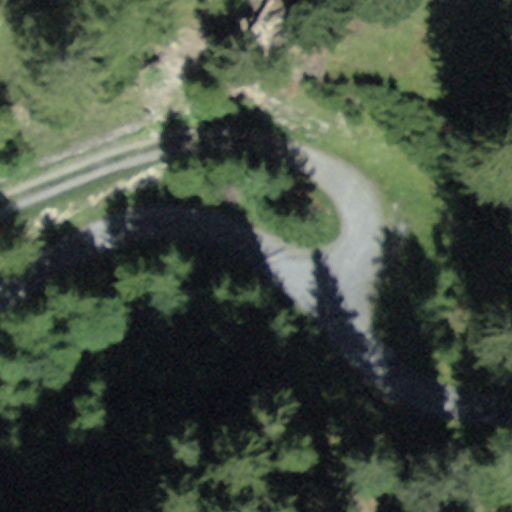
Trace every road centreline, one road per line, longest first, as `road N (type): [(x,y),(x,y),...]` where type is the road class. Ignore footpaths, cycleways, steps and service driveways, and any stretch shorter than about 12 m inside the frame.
road 1 (track): [(511,384),(463,387),(343,289),(254,201),(111,227),(0,308)]
road 2 (track): [(343,289),(391,232),(390,168),(316,121),(225,124),(0,213)]
